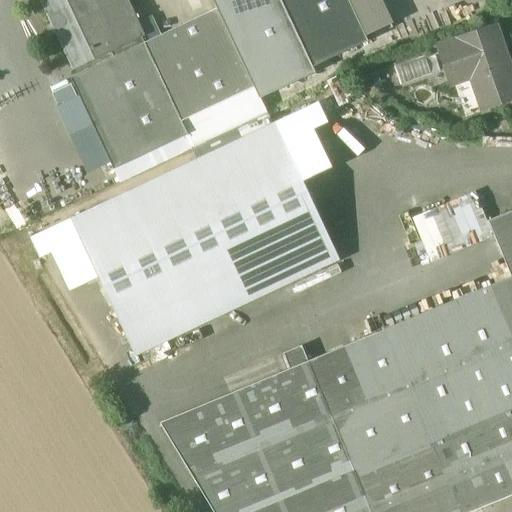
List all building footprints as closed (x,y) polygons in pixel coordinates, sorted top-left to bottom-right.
[(128,0),(40,0),(73,70),(111,52),(142,37),(145,35),(128,0)] [(312,67),(280,0),(212,0),(217,9),(259,99),(260,98),(315,72),(312,67)] [(280,0),(312,67),(367,41),(348,0),(280,0)] [(217,9),(145,43),(188,134),(187,135),(193,147),(267,113),(260,98),(259,99),(217,9)] [(511,81),(495,30),(442,48),(450,71),(469,65),(483,105),(511,95),(511,81)] [(142,37),(111,52),(114,57),(145,43),(142,37)] [(114,57),(71,77),(114,169),(187,135),(188,134),(145,43),(114,57)] [(85,227),(138,341),(326,255),(273,141),(85,227)] [(511,210),(488,221),(511,277),(161,423),(214,511),(469,511),(511,494),(511,210)]
